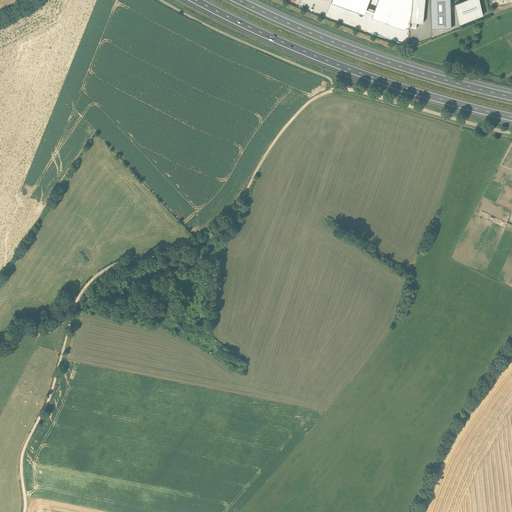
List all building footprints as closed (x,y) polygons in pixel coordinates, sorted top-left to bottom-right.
[(365,11),(373,14),(373,12),(366,9),(369,0),(331,0),(331,2),(364,15),(365,11)] [(377,0),(373,12),(373,14),(371,17),(404,29),(405,27),(409,28),(412,0),(377,0)] [(410,22),(423,23),(424,0),(412,0),(410,22)] [(451,28),(450,0),(430,0),(431,28),(451,28)] [(479,0),(464,0),(454,4),(459,25),(483,16),(479,0)]
